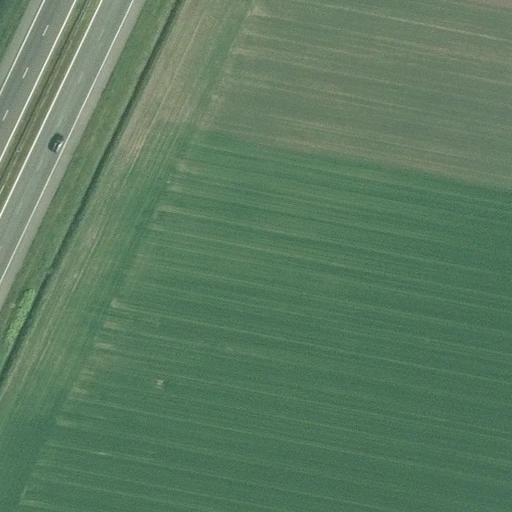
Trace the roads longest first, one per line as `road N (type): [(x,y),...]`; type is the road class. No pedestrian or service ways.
road 1 (motorway): [(0,249),(118,0)]
road 2 (motorway): [(59,0),(0,125)]
